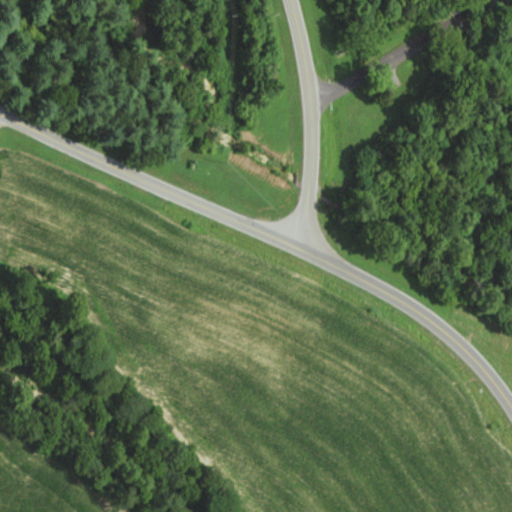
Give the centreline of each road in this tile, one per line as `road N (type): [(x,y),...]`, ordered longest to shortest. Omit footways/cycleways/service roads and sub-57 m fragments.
road 1 (tertiary): [(303,247),(0,114)]
road 2 (secondary): [(511,409),(477,356),(393,290),(303,247)]
road 3 (secondary): [(303,247),(312,97),(291,0)]
road 4 (residential): [(312,97),(403,52),(474,0)]
